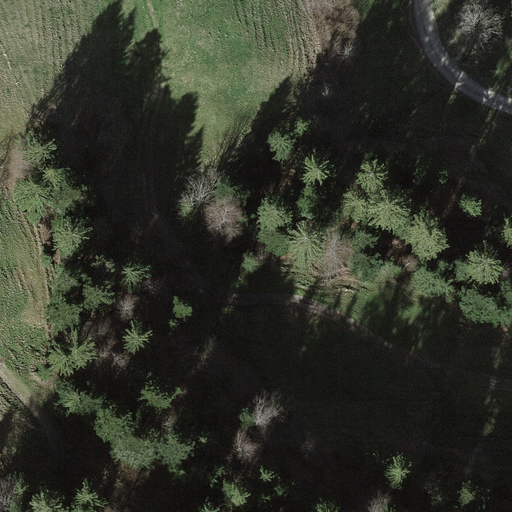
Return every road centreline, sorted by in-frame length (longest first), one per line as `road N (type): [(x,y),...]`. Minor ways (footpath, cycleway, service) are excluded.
road 1 (track): [(511,384),(270,295),(222,300)]
road 2 (track): [(128,511),(54,452),(0,358)]
